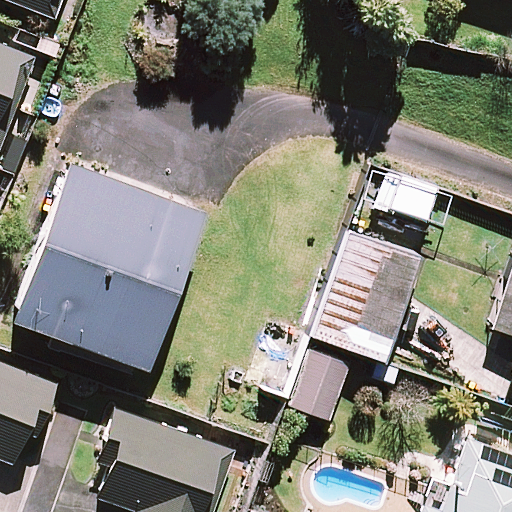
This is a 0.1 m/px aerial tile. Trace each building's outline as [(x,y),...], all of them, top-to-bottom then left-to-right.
[(11,0),(53,15),(58,0),(11,0)] [(0,132),(31,55),(0,42),(0,132)] [(193,205),(59,156),(2,314),(136,363),(193,205)] [(430,191),(395,179),(385,207),(420,219),(430,191)] [(410,251),(340,227),(305,332),(375,355),(410,251)] [(511,252),(487,326),(511,333),(511,344),(504,369),(511,371),(511,252)] [(306,334),(262,323),(246,384),(290,395),(306,334)] [(343,359),(306,348),(289,405),(327,416),(343,359)] [(0,458),(6,461),(18,431),(30,436),(51,383),(0,363),(0,458)] [(130,508),(128,511),(206,511),(229,447),(108,406),(90,458),(102,462),(91,495),(130,508)] [(511,511),(511,456),(453,435),(429,503),(416,498),(411,511),(511,511)]
